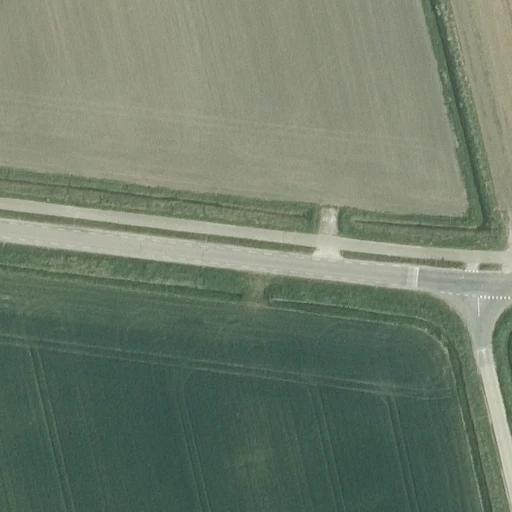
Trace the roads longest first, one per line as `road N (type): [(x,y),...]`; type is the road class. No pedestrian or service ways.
road 1 (tertiary): [(0,229),(476,286)]
road 2 (unclassified): [(511,487),(480,351),(476,286)]
